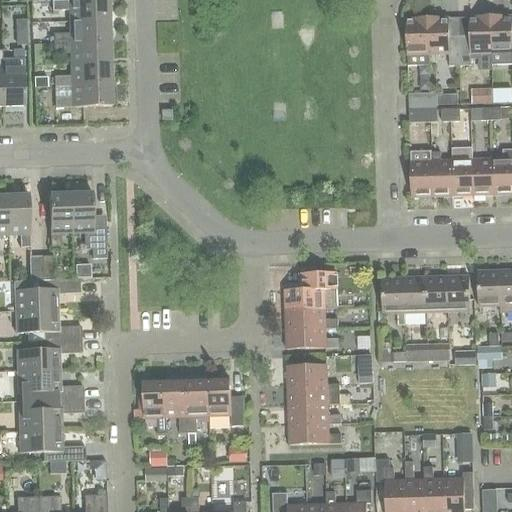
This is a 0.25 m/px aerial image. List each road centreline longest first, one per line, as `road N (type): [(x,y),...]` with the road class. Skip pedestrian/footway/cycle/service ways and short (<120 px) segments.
road 1 (residential): [(125,511),(120,345),(251,338),(249,243)]
road 2 (residential): [(388,240),(382,0)]
road 3 (residential): [(137,158),(148,131),(143,0)]
road 4 (residential): [(249,243),(227,236),(137,158)]
road 5 (residential): [(388,240),(249,243)]
road 6 (residential): [(137,158),(0,156)]
road 7 (residential): [(511,236),(388,240)]
